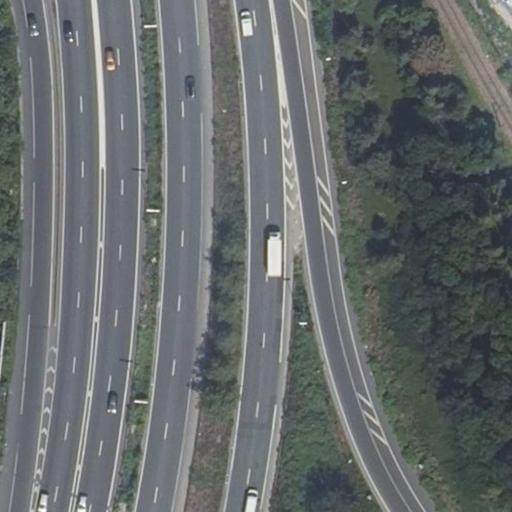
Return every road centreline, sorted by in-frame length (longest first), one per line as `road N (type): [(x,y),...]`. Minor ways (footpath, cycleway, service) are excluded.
road 1 (motorway): [(393,511),(345,415),(319,334),(274,0)]
road 2 (motorway): [(116,0),(124,228),(110,423),(93,511)]
road 3 (motorway): [(240,511),(266,285),(266,157),(251,0)]
road 4 (motorway): [(69,0),(76,180),(69,349),(44,511)]
road 5 (motorway): [(153,511),(184,231),(175,0)]
road 6 (motorway): [(23,0),(37,189),(14,511)]
